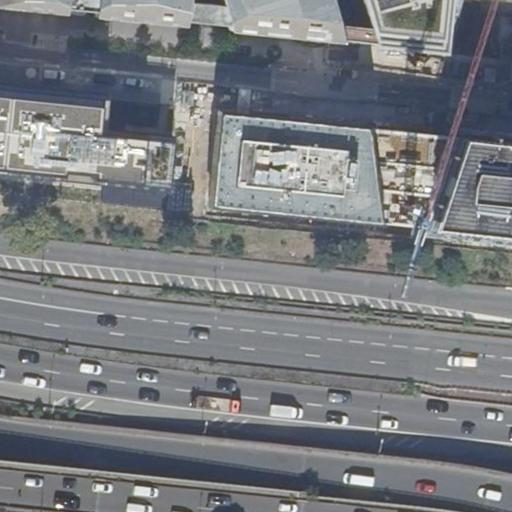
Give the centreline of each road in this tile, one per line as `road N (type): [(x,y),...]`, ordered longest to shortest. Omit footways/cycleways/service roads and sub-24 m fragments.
road 1 (motorway): [(511,298),(148,267),(40,292),(0,310)]
road 2 (primary): [(511,499),(0,433)]
road 3 (trunk): [(0,358),(511,423)]
road 4 (trunk): [(511,304),(0,240)]
road 5 (trunk): [(511,369),(0,309)]
road 6 (residential): [(0,51),(511,102)]
road 7 (trunk): [(0,484),(256,511)]
